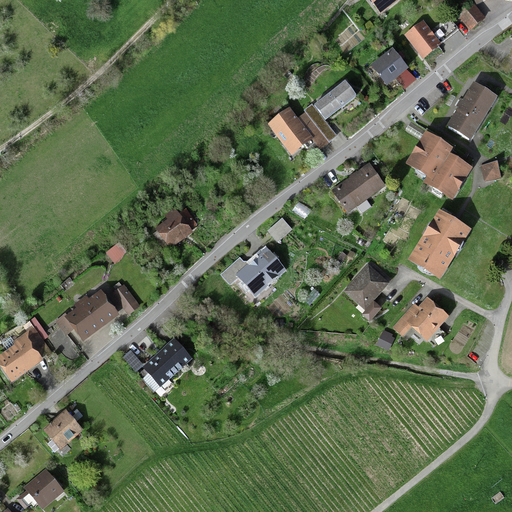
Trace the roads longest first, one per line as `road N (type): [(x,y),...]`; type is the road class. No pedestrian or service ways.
road 1 (residential): [(153,310),(511,18)]
road 2 (track): [(153,310),(348,360),(511,383)]
road 3 (track): [(0,146),(72,100),(172,0)]
road 4 (residential): [(153,310),(0,444)]
